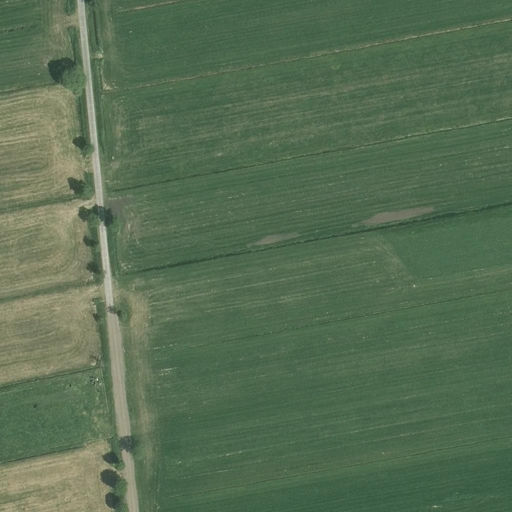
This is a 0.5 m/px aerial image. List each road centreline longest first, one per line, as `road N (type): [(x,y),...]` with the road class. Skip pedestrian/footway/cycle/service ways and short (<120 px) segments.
road 1 (unclassified): [(107,281),(80,0)]
road 2 (track): [(130,511),(107,281)]
